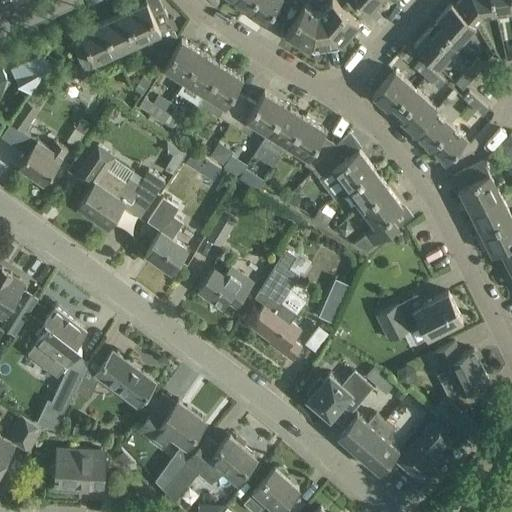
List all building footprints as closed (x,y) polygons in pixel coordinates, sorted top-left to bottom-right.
[(254,0),(230,0),(247,11),(254,0)] [(280,0),(254,0),(247,11),(265,23),(280,0)] [(304,3),(285,33),(313,50),(319,50),(317,42),(331,40),(332,48),(337,47),(359,22),(333,0),(330,0),(322,10),(317,11),(304,3)] [(378,0),(354,0),(368,12),(378,0)] [(475,25),(476,23),(484,15),(493,13),(490,0),(459,0),(454,6),(475,25)] [(511,10),(511,0),(490,0),(493,13),(511,10)] [(147,1),(125,11),(138,41),(161,31),(165,41),(176,36),(164,8),(153,13),(147,1)] [(477,26),(475,25),(451,3),(432,24),(458,47),(477,26)] [(138,41),(125,11),(103,21),(117,51),(138,41)] [(94,61),(117,51),(103,21),(80,31),(84,38),(72,43),(85,71),(96,66),(94,61)] [(458,47),(432,24),(413,45),(440,68),(458,47)] [(184,79),(202,51),(181,38),(163,66),(184,79)] [(405,46),(398,53),(408,62),(414,54),(405,46)] [(204,92),(222,64),(202,51),(184,79),(204,92)] [(38,54),(11,67),(19,84),(30,91),(50,63),(38,54)] [(484,64),(476,57),(471,63),(479,70),(484,64)] [(426,64),(420,58),(414,65),(420,70),(426,64)] [(479,70),(471,63),(466,70),(473,76),(479,70)] [(230,121),(245,97),(235,90),(243,77),(222,64),(204,92),(226,105),(220,115),(230,121)] [(426,64),(420,70),(426,76),(432,69),(426,64)] [(416,88),(395,69),(373,94),(394,113),(416,88)] [(438,75),(432,69),(426,76),(432,81),(438,75)] [(473,76),(466,70),(460,76),(468,82),(473,76)] [(143,93),(151,80),(142,75),(134,87),(143,93)] [(445,81),(438,75),(432,81),(439,87),(445,81)] [(468,82),(460,76),(455,82),(462,89),(468,82)] [(437,107),(416,88),(394,113),(414,131),(412,132),(414,134),(435,109),(437,107)] [(261,142),(286,104),(264,90),(256,103),(245,97),(230,121),(250,133),(256,124),(267,131),(260,142),(261,142)] [(478,99),(469,90),(463,97),(472,105),(478,99)] [(39,107),(26,98),(11,120),(24,129),(39,107)] [(488,107),(478,99),(472,105),(482,114),(488,107)] [(164,110),(152,103),(148,110),(160,118),(164,110)] [(288,144),(305,116),(286,104),(261,142),(282,154),(288,144)] [(451,123),(435,109),(414,134),(429,148),(451,123)] [(177,118),(164,110),(160,118),(172,125),(177,118)] [(314,168),(336,144),(322,135),(326,129),(305,116),(288,144),(309,158),(306,163),(314,168)] [(74,130),(82,136),(90,124),(81,118),(74,130)] [(467,137),(451,123),(429,148),(445,162),(467,137)] [(511,156),(511,134),(511,133),(493,152),(506,164),(511,156)] [(68,148),(56,140),(51,147),(37,138),(18,165),(44,183),(68,148)] [(182,140),(165,168),(173,173),(190,145),(182,140)] [(219,141),(209,156),(223,165),(226,161),(223,144),(219,141)] [(130,175),(134,170),(115,157),(116,155),(99,142),(76,175),(91,186),(78,204),(107,224),(121,202),(140,215),(165,179),(148,168),(139,181),(130,175)] [(374,167),(358,147),(346,157),(336,144),(314,168),(334,197),(347,187),(374,167)] [(484,159),(453,175),(470,210),(501,194),(484,159)] [(362,206),(388,186),(374,167),(347,187),(362,206)] [(258,188),(264,179),(244,168),(239,176),(258,188)] [(403,205),(388,186),(362,206),(376,226),(353,242),(365,250),(398,225),(390,215),(403,205)] [(293,192),(288,199),(296,204),(300,197),(293,192)] [(511,215),(501,194),(470,210),(481,231),(511,215)] [(146,250),(160,260),(157,264),(167,271),(170,267),(172,268),(183,252),(187,247),(171,237),(183,220),(174,214),(180,207),(163,195),(158,203),(147,220),(160,229),(146,250)] [(331,216),(319,208),(313,217),(326,225),(331,216)] [(235,216),(223,209),(207,236),(219,244),(235,216)] [(511,215),(481,231),(492,253),(501,249),(511,243),(511,215)] [(347,220),(338,227),(345,236),(350,232),(351,226),(347,220)] [(197,228),(191,236),(200,242),(206,234),(197,228)] [(511,269),(511,243),(501,249),(511,270),(511,269)] [(276,345),(293,358),(301,346),(292,340),(300,330),(289,322),(297,312),(296,311),(305,299),(289,287),(299,272),(290,266),(293,261),(292,260),(296,254),(286,247),(254,297),(264,303),(250,323),(278,343),(276,345)] [(237,302),(253,279),(231,263),(224,273),(214,266),(199,287),(223,304),(228,296),(237,302)] [(14,334),(38,297),(21,286),(23,283),(0,268),(0,315),(2,317),(3,315),(7,318),(2,326),(14,334)] [(335,281),(330,292),(344,298),(349,287),(335,281)] [(463,319),(448,290),(402,314),(396,303),(377,313),(390,338),(409,329),(408,328),(420,322),(427,336),(463,319)] [(325,303),(320,316),(334,322),(339,310),(325,303)] [(86,330),(54,306),(46,317),(50,321),(27,352),(50,369),(60,356),(69,363),(81,346),(77,342),(86,330)] [(455,340),(432,352),(443,372),(450,368),(462,392),(489,378),(473,348),(462,354),(455,340)] [(112,349),(96,371),(85,366),(74,390),(89,396),(99,377),(138,406),(156,382),(112,349)] [(375,363),(365,374),(375,383),(385,371),(375,363)] [(406,363),(396,369),(397,380),(406,386),(416,380),(416,369),(406,363)] [(310,397),(307,401),(318,410),(320,406),(330,414),(342,400),(353,409),(373,386),(354,370),(342,383),(329,372),(323,380),(320,377),(308,390),(311,393),(308,396),(310,397)] [(65,407),(78,380),(64,374),(51,400),(65,407)] [(400,388),(395,394),(403,400),(408,394),(400,388)] [(410,393),(404,399),(411,404),(416,398),(410,393)] [(432,408),(437,413),(463,435),(475,422),(444,395),(432,408)] [(152,404),(123,444),(134,452),(143,440),(145,442),(150,436),(161,444),(170,431),(186,443),(157,480),(163,487),(205,438),(195,430),(205,418),(177,398),(166,414),(152,404)] [(351,418),(338,433),(358,451),(385,419),(377,412),(368,421),(357,411),(351,418)] [(43,427),(20,413),(9,431),(14,434),(11,439),(29,450),(43,427)] [(419,434),(445,457),(463,435),(437,413),(419,434)] [(385,419),(358,451),(359,451),(380,469),(393,454),(399,447),(387,436),(394,428),(386,420),(385,419)] [(74,424),(72,432),(90,437),(92,428),(74,424)] [(207,436),(205,438),(163,487),(175,499),(197,472),(211,482),(223,467),(236,478),(256,455),(229,432),(218,445),(207,436)] [(0,468),(9,453),(0,447),(0,441),(3,436),(0,434),(0,468)] [(398,459),(424,481),(445,457),(419,434),(398,459)] [(105,448),(57,446),(55,488),(83,489),(83,484),(87,484),(87,495),(102,496),(105,448)] [(133,461),(118,446),(115,457),(123,463),(133,461)] [(243,502),(254,511),(255,511),(266,501),(277,510),(285,501),(299,486),(286,475),(288,473),(287,469),(283,465),(278,464),(276,466),(275,465),(262,480),(253,489),(254,490),(243,502)]
